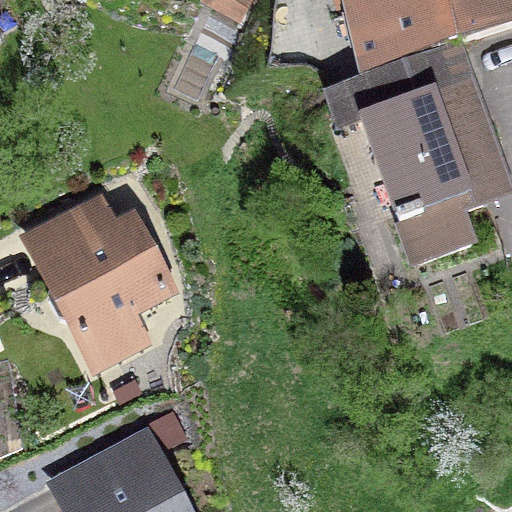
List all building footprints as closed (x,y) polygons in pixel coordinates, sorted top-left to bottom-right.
[(239,25),(253,0),(210,0),(207,6),(239,25)] [(347,0),(351,16),(408,0),(347,0)] [(511,27),(511,0),(408,0),(351,16),(367,74),(511,27)] [(481,190),(505,181),(455,49),(330,95),(342,130),(371,119),(405,215),(397,218),(414,267),(472,246),(460,214),(486,205),(481,190)] [(72,326),(81,342),(169,295),(131,224),(96,243),(82,216),(28,245),(52,288),(48,301),(59,322),(72,326)] [(181,511),(143,440),(83,472),(100,503),(82,511),(181,511)]
